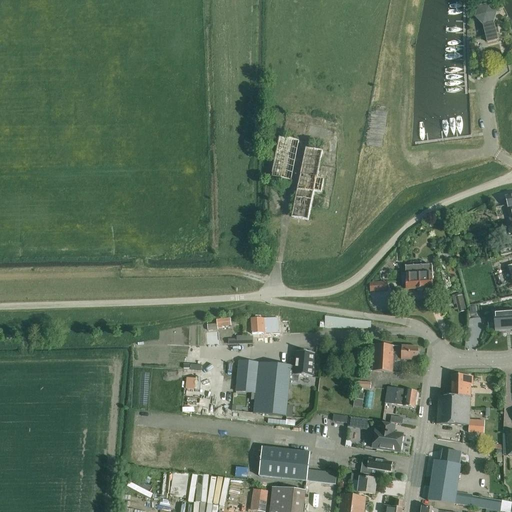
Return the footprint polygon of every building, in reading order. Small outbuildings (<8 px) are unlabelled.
[(487,43),(497,40),(492,23),(495,13),(488,6),(479,8),(476,18),(483,25),(487,43)] [(290,181),(298,141),(279,137),(271,177),(290,181)] [(321,193),(323,180),(317,179),(322,152),(305,148),(293,208),(291,217),(308,221),(310,211),(314,191),(321,193)] [(504,247),(499,248),(501,256),(511,253),(511,245),(510,241),(503,243),(504,247)] [(432,289),(432,266),(405,267),(405,275),(403,275),(403,285),(405,284),(406,290),(432,289)] [(376,291),(393,290),(393,282),(376,282),(376,291)] [(458,313),(466,311),(462,295),(454,297),(458,313)] [(495,331),(504,331),(504,329),(511,327),(511,311),(494,313),(495,331)] [(369,329),(370,322),(326,316),(325,323),(320,322),(319,327),(325,328),(369,329)] [(207,329),(216,328),(231,326),(230,318),(221,319),(216,320),(216,324),(206,325),(207,329)] [(252,334),(279,333),(278,318),(251,319),(252,334)] [(235,337),(235,340),(228,340),(228,345),(251,344),(250,337),(235,337)] [(401,347),(393,347),(393,346),(374,345),(373,359),(366,359),(366,371),(372,371),(392,372),(393,353),(401,353),(401,360),(417,361),(418,348),(401,347)] [(311,377),(314,354),(296,352),(294,367),(289,367),(288,381),(298,382),(298,376),(311,377)] [(237,371),(235,392),(251,394),(250,400),(254,401),(253,414),(284,417),(285,410),(285,405),(288,381),(289,367),(238,361),(237,371)] [(438,397),(436,425),(446,425),(469,426),(469,421),(470,386),(472,386),(472,377),(452,376),(451,398),(448,397),(438,397)] [(370,391),(371,383),(361,382),(361,388),(356,387),(356,392),(364,393),(365,393),(363,407),(369,408),(372,392),(370,391)] [(414,408),(417,392),(387,388),(385,404),(400,406),(414,408)] [(355,392),(353,406),(362,408),(364,393),(356,392),(355,392)] [(402,425),(403,418),(391,416),(390,423),(402,425)] [(335,418),(334,435),(348,436),(349,419),(335,418)] [(399,453),(402,435),(393,434),(394,427),(379,424),(375,449),(399,453)] [(335,485),(336,473),(308,470),(309,453),(262,448),(259,477),(335,485)] [(442,450),(440,463),(458,466),(461,453),(442,450)] [(364,459),(362,460),(360,474),(384,478),(385,472),(391,473),(392,463),(368,459),(364,459)] [(464,467),(458,466),(440,463),(434,462),(428,501),(454,506),(454,504),(456,493),(460,471),(463,472),(464,467)] [(185,499),(188,475),(173,473),(170,497),(185,499)] [(351,474),(351,481),(359,482),(358,493),(375,495),(377,480),(361,478),(361,475),(351,474)] [(146,478),(144,483),(156,487),(158,482),(146,478)] [(302,511),(304,493),(272,489),(269,511),(302,511)] [(258,511),(265,511),(268,492),(253,490),(250,511),(258,511)] [(456,493),(454,504),(502,511),(509,511),(511,503),(472,497),(472,495),(456,493)] [(364,511),(366,499),(341,496),(339,511),(364,511)] [(187,498),(187,506),(195,506),(195,498),(187,498)] [(402,508),(402,506),(402,502),(395,501),(394,507),(383,506),(382,511),(401,511),(402,508)] [(156,502),(153,511),(164,511),(167,505),(156,502)]
